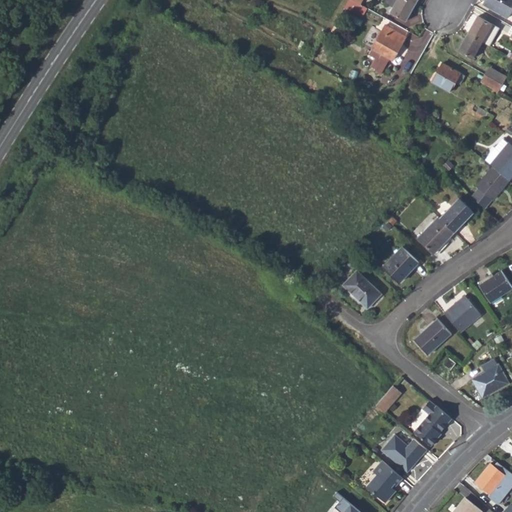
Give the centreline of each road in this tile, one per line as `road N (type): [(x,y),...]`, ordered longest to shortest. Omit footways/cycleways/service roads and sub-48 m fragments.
road 1 (secondary): [(96,0),(0,146)]
road 2 (residential): [(376,339),(511,232)]
road 3 (residential): [(376,339),(488,434)]
